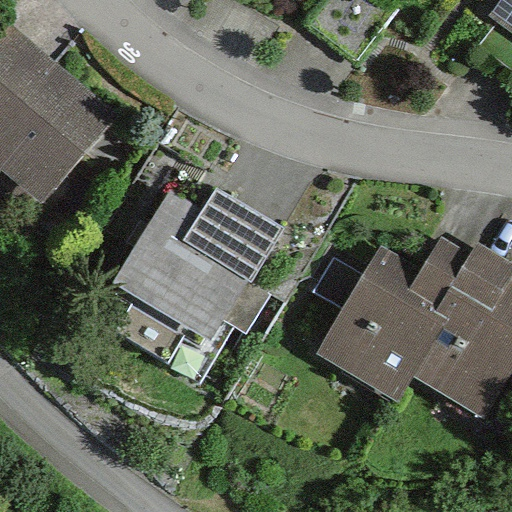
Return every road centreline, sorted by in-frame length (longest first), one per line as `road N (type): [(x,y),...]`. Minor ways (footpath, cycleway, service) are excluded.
road 1 (residential): [(92,0),(194,88),(241,112),(327,143),(511,172)]
road 2 (residential): [(138,511),(0,382)]
